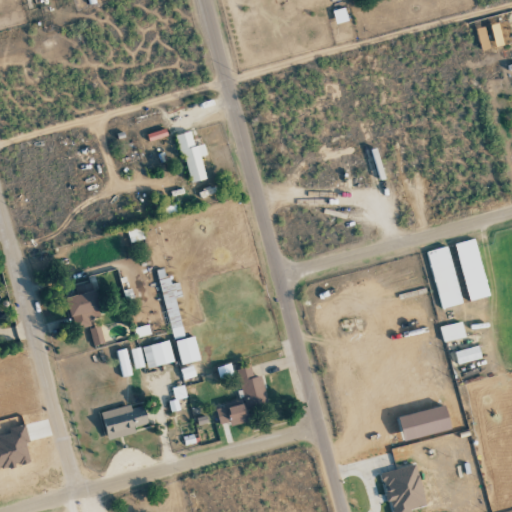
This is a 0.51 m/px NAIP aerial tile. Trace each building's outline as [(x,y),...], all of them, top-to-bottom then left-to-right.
[(335,24),(347,21),(344,8),(332,11),(335,24)] [(489,25),(495,47),(503,45),(497,23),(489,25)] [(476,28),(480,50),(488,49),(484,26),(476,28)] [(189,183),(205,179),(200,157),(206,155),(203,144),(193,146),(190,131),(176,135),(189,183)] [(468,301),(488,296),(474,239),(453,244),(468,301)] [(461,303),(446,246),(425,251),(440,309),(461,303)] [(73,286),(75,296),(65,297),(71,329),(89,326),(88,318),(98,317),(92,283),(73,286)] [(464,338),(461,322),(439,327),(442,342),(464,338)] [(88,329),(92,345),(103,343),(98,326),(88,329)] [(181,365),(199,360),(193,336),(174,342),(181,365)] [(173,362),(168,340),(141,347),(146,369),(173,362)] [(454,351),(456,364),(480,360),(478,347),(454,351)] [(130,349),(133,369),(142,368),(140,348),(130,349)] [(114,351),(121,378),(131,375),(124,349),(114,351)] [(236,370),(246,408),(267,403),(259,376),(252,378),(249,366),(236,370)] [(167,401),(170,412),(179,410),(176,400),(186,398),(183,385),(171,388),(174,400),(167,401)] [(215,410),(219,425),(229,422),(231,426),(247,422),(242,403),(215,410)] [(100,412),(107,439),(134,433),(133,427),(146,424),(142,406),(130,409),(129,405),(100,412)] [(0,468),(29,462),(24,443),(28,442),(24,425),(7,429),(8,433),(0,435),(0,468)] [(425,505),(414,464),(380,473),(389,511),(409,511),(409,509),(425,505)]
